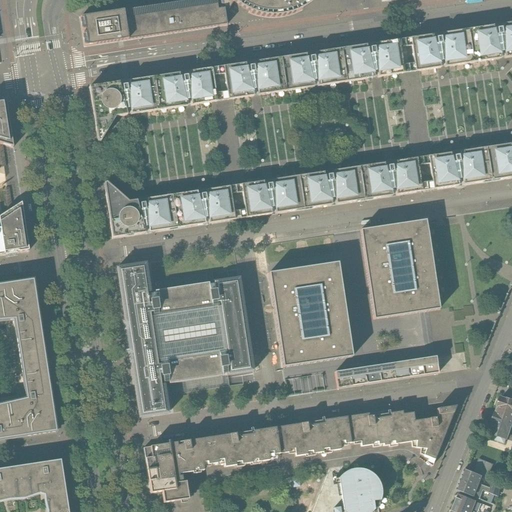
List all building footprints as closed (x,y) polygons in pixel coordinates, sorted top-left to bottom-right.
[(199,0),(178,3),(145,8),(138,9),(111,13),(80,18),(84,47),(116,43),(149,37),(182,32),(227,26),(225,14),(226,14),(232,4),(233,3),(237,7),(243,10),(248,13),(249,13),(253,15),(257,16),(262,17),(267,18),(273,18),(278,18),(283,17),(288,16),(292,15),(296,13),(301,11),(308,5),(311,4),(315,1),(313,0),(199,0)] [(511,23),(414,39),(419,72),(511,57),(511,23)] [(404,40),(393,42),(398,75),(409,74),(419,72),(414,39),(404,40)] [(398,75),(393,42),(336,51),(341,84),(398,75)] [(341,84),(336,51),(274,60),(279,93),(341,84)] [(279,93),(274,60),(227,67),(232,100),(279,93)] [(232,100),(227,67),(218,69),(206,70),(211,104),(222,102),(232,100)] [(101,131),(106,134),(115,118),(126,116),(135,115),(141,114),(211,104),(206,70),(89,88),(95,132),(101,131)] [(0,145),(13,149),(6,101),(0,101),(0,254),(3,254),(3,256),(5,255),(4,253),(16,251),(17,253),(28,251),(21,204),(0,217),(0,145)] [(511,144),(432,157),(437,190),(450,189),(511,178),(511,144)] [(421,159),(411,160),(416,193),(426,192),(437,190),(432,157),(421,159)] [(395,196),(416,193),(411,160),(245,185),(250,218),(395,196)] [(239,220),(250,218),(245,185),(234,187),(224,188),(229,222),(239,220)] [(112,239),(229,222),(224,188),(128,203),(114,190),(110,195),(105,195),(112,239)] [(373,321),(438,311),(425,221),(359,231),(373,321)] [(282,369),(352,358),(337,264),(268,274),(282,369)] [(168,414),(163,384),(168,383),(168,385),(252,373),(244,316),(238,280),(154,292),(155,294),(150,295),(145,265),(116,269),(124,323),(128,322),(134,365),(131,365),(139,419),(168,414)] [(0,440),(56,432),(48,377),(33,281),(0,285),(0,321),(14,321),(26,400),(0,405),(0,440)] [(424,376),(438,374),(435,358),(421,360),(424,376)] [(409,379),(424,376),(421,360),(407,362),(409,379)] [(395,381),(409,379),(407,362),(392,364),(395,381)] [(380,383),(395,381),(392,364),(378,366),(380,383)] [(366,385),(380,383),(378,366),(363,368),(366,385)] [(351,387),(366,385),(363,368),(349,371),(351,387)] [(337,389),(351,387),(349,371),(334,373),(337,389)] [(511,442),(511,398),(508,398),(508,400),(501,398),(498,407),(497,413),(496,412),(493,422),(490,434),(489,439),(505,444),(506,440),(511,442)] [(294,453),(294,455),(295,458),(410,440),(411,449),(420,450),(419,455),(428,459),(426,464),(431,468),(455,407),(437,410),(438,418),(414,422),(412,413),(402,415),(402,412),(368,417),(368,415),(300,425),(301,430),(295,431),(296,438),(292,438),(294,453)] [(150,494),(162,493),(163,504),(188,500),(187,489),(186,482),(182,483),(181,477),(179,477),(179,475),(269,461),(269,459),(276,458),(275,456),(284,455),(294,453),(292,438),(290,426),(281,427),(143,449),(150,494)] [(60,461),(19,467),(0,470),(0,502),(9,501),(24,500),(39,495),(44,496),(45,504),(46,511),(68,511),(65,493),(60,461)] [(493,465),(486,462),(481,472),(474,469),(473,472),(488,478),(493,465)] [(460,481),(484,491),(499,497),(502,485),(491,481),(488,488),(479,484),(482,477),(465,470),(465,469),(460,481)] [(343,474),(340,477),(343,508),(333,509),(333,511),(368,511),(373,511),(376,508),(379,502),(381,497),(381,492),(380,487),(378,481),(375,477),(372,474),(366,471),(361,470),(357,470),(354,470),(350,471),(343,474)] [(484,491),(460,481),(457,489),(457,491),(480,500),(484,491)] [(454,505),(471,511),(472,511),(476,502),(458,495),(454,505)]
